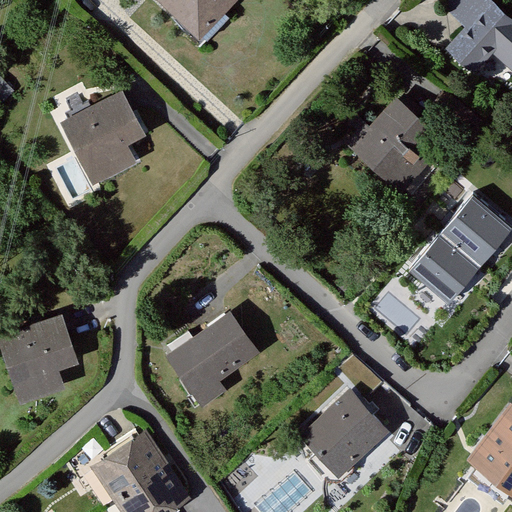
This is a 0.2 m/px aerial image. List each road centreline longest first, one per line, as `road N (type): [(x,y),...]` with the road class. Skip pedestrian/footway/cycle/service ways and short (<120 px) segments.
road 1 (residential): [(206,195),(416,388),(436,396),(457,389),(511,318)]
road 2 (residential): [(206,195),(131,277),(116,386),(0,492)]
road 3 (residential): [(385,0),(206,195)]
